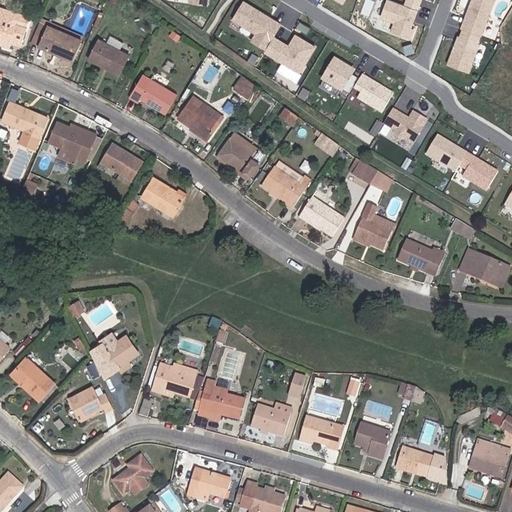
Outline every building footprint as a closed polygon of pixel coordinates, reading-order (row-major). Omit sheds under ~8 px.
[(258,37),(272,46),(280,33),(288,19),(255,0),(248,0),(239,16),(262,30),(258,37)] [(416,24),(423,3),(414,0),(392,0),(388,12),(401,17),(398,26),(417,33),(420,25),(416,24)] [(473,0),(466,21),(468,22),(487,28),(497,0),(473,0)] [(0,29),(9,32),(9,30),(20,33),(26,10),(17,7),(15,13),(0,8),(0,29)] [(36,37),(71,50),(78,28),(44,16),(36,37)] [(167,20),(164,24),(172,29),(175,25),(167,20)] [(484,36),(487,28),(468,22),(465,30),(463,29),(453,57),(476,66),(486,37),(484,36)] [(88,48),(117,63),(126,44),(97,29),(88,48)] [(294,42),(280,33),(272,46),(271,48),(306,69),(322,43),(301,30),(294,42)] [(350,85),(357,89),(360,84),(365,75),(358,71),(361,66),(341,54),(328,75),(348,87),(350,85)] [(237,62),(231,72),(239,76),(235,83),(243,88),(252,72),(243,67),(241,65),(237,62)] [(141,87),(167,101),(177,82),(143,64),(131,86),(140,90),(141,87)] [(365,75),(360,84),(368,89),(365,94),(389,108),(400,89),(368,70),(365,75)] [(228,79),(235,83),(239,76),(231,72),(228,79)] [(193,82),(180,106),(210,124),(221,107),(200,95),(204,88),(193,82)] [(224,100),(204,88),(200,95),(221,107),(224,100)] [(25,100),(26,97),(11,91),(4,111),(27,120),(22,132),(38,138),(49,106),(41,103),(40,105),(25,100)] [(289,109),(293,101),(288,98),(282,94),(277,102),(289,109)] [(41,103),(26,97),(25,100),(40,105),(41,103)] [(399,104),(386,125),(393,129),(397,123),(400,126),(404,125),(413,130),(414,134),(420,138),(434,115),(419,106),(415,114),(399,104)] [(87,122),(70,116),(58,112),(51,132),(65,136),(62,145),(76,150),(77,147),(87,151),(97,123),(88,119),(87,122)] [(71,113),(70,116),(87,122),(88,119),(71,113)] [(337,132),(324,123),(318,134),(331,142),(337,132)] [(220,145),(237,154),(253,163),(265,141),(258,137),(257,139),(231,125),(220,145)] [(404,125),(400,126),(401,129),(410,134),(414,134),(413,130),(404,125)] [(465,162),(473,148),(444,130),(432,150),(462,168),(465,162)] [(113,131),(102,150),(133,167),(144,149),(113,131)] [(350,160),(355,146),(353,144),(347,159),(350,160)] [(355,146),(350,160),(369,168),(372,157),(357,147),(355,146)] [(473,148),(465,162),(472,166),(469,172),(493,187),(505,166),(473,148)] [(276,177),(283,181),(292,185),(300,189),(312,165),(305,161),(301,167),(275,154),(266,172),(276,177)] [(372,157),(369,168),(366,174),(382,180),(386,167),(372,157)] [(175,201),(186,183),(177,178),(156,166),(145,185),(175,201)] [(307,199),(331,211),(340,215),(349,196),(318,179),(307,199)] [(365,198),(356,230),(374,235),(386,238),(391,218),(371,213),(374,200),(365,198)] [(511,209),(504,205),(502,211),(511,216),(511,209)] [(458,219),(460,213),(450,207),(447,216),(458,219)] [(469,218),(460,213),(458,219),(467,223),(469,218)] [(412,253),(419,256),(429,258),(430,255),(437,257),(444,235),(436,233),(435,237),(406,228),(399,250),(412,253)] [(501,260),(505,244),(466,235),(461,257),(484,262),(485,260),(499,262),(501,260)] [(485,260),(484,262),(505,268),(511,245),(505,244),(501,260),(499,262),(485,260)] [(78,305),(83,314),(92,310),(87,300),(78,305)] [(0,356),(2,359),(18,342),(0,323),(0,356)] [(116,331),(107,338),(128,363),(137,355),(146,348),(133,332),(123,340),(116,331)] [(32,374),(30,378),(46,393),(62,377),(35,351),(23,365),(32,374)] [(140,359),(137,355),(128,363),(131,367),(140,359)] [(170,357),(162,384),(199,394),(204,376),(178,369),(179,360),(170,357)] [(305,373),(300,391),(309,394),(314,375),(305,373)] [(221,378),(217,390),(212,407),(211,412),(219,414),(222,405),(232,408),(231,412),(250,417),(256,397),(238,392),(238,389),(227,385),(229,380),(221,378)] [(358,378),(354,392),(361,394),(365,380),(358,378)] [(407,390),(414,392),(416,381),(410,379),(407,390)] [(416,381),(414,392),(413,394),(421,396),(423,389),(424,383),(416,381)] [(79,396),(89,416),(102,410),(112,404),(114,409),(122,405),(115,390),(108,394),(103,384),(79,396)] [(206,405),(212,407),(217,390),(211,388),(206,405)] [(301,412),(285,408),(270,403),(264,423),(295,432),(301,412)] [(153,404),(151,413),(160,415),(163,406),(153,404)] [(222,405),(219,414),(229,417),(231,412),(232,408),(222,405)] [(511,408),(508,406),(501,406),(499,413),(511,419),(511,408)] [(314,434),(325,437),(336,440),(336,443),(347,446),(354,423),(319,414),(314,434)] [(381,445),(380,449),(379,451),(392,454),(400,428),(370,420),(364,440),(375,443),(381,445)] [(491,441),(511,449),(511,448),(511,440),(493,434),(491,441)] [(511,448),(511,449),(491,441),(483,463),(511,473),(511,448)] [(407,463),(438,473),(444,453),(413,443),(407,463)] [(140,486),(152,478),(164,469),(151,453),(139,461),(142,465),(124,479),(133,491),(140,486)] [(196,493),(201,494),(204,485),(206,486),(212,469),(205,467),(196,493)] [(204,485),(201,494),(210,497),(213,490),(233,497),(239,477),(212,469),(206,486),(204,485)] [(18,499),(21,499),(33,485),(19,472),(5,487),(0,482),(0,500),(9,509),(18,499)] [(152,478),(140,486),(144,492),(156,483),(152,478)] [(250,502),(282,511),(289,511),(295,494),(256,482),(250,502)] [(172,511),(160,495),(152,501),(155,505),(159,502),(166,511),(164,511),(172,511)] [(9,509),(0,500),(0,510),(1,511),(8,511),(21,499),(18,499),(9,509)] [(119,508),(122,511),(136,511),(129,502),(119,508)] [(164,511),(166,511),(159,502),(155,505),(146,511),(164,511)]
